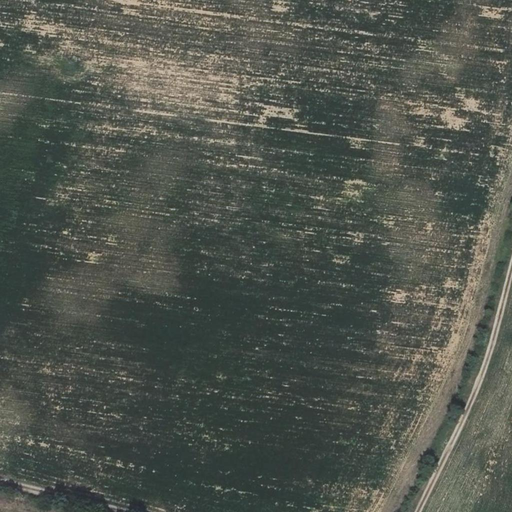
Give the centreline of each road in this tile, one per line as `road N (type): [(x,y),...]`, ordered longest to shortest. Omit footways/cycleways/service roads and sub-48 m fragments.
road 1 (track): [(415,511),(469,402),(511,260)]
road 2 (track): [(134,511),(0,479)]
